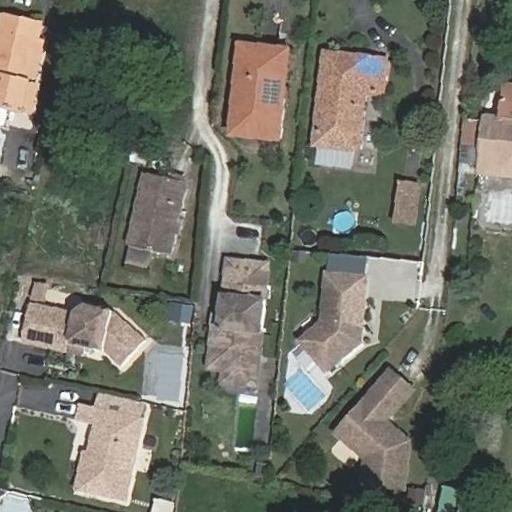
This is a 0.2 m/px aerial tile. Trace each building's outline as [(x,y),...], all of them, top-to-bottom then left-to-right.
[(27,83),(28,75),(37,77),(44,43),(39,42),(42,25),(5,17),(0,40),(0,107),(24,112),(31,83),(27,83)] [(282,140),(290,51),(243,46),(234,135),(282,140)] [(366,90),(385,93),(388,60),(328,53),(318,143),(360,148),(366,90)] [(511,102),(511,85),(504,85),(503,102),(511,102)] [(511,119),(511,102),(503,102),(501,119),(511,119)] [(463,144),(483,145),(485,118),(465,116),(463,144)] [(511,176),(511,119),(501,119),(485,118),(483,145),(481,161),(501,163),(500,175),(511,176)] [(150,143),(137,140),(134,155),(147,158),(150,143)] [(131,246),(173,256),(188,182),(147,173),(131,246)] [(401,183),(396,222),(415,224),(420,185),(401,183)] [(269,265),(228,261),(223,317),(222,328),(214,327),(210,364),(225,365),(225,370),(239,371),(245,367),(246,355),(260,356),(269,265)] [(366,277),(328,273),(323,321),(302,340),(328,369),(359,341),(366,277)] [(77,313),(32,303),(24,343),(52,349),(53,345),(55,336),(87,343),(106,352),(123,367),(147,340),(116,312),(87,306),(77,313)] [(191,322),(193,306),(174,305),(172,320),(191,322)] [(215,316),(214,327),(222,328),(223,317),(215,316)] [(85,352),(87,343),(55,336),(53,345),(85,352)] [(239,371),(225,370),(224,383),(257,386),(260,356),(246,355),(245,367),(239,371)] [(413,389),(391,370),(338,433),(367,458),(364,483),(405,488),(410,441),(386,421),(413,389)] [(96,408),(143,419),(147,402),(100,393),(96,408)] [(92,424),(96,408),(81,405),(78,421),(92,424)] [(123,502),(143,419),(96,408),(92,424),(97,425),(90,455),(88,463),(83,462),(76,491),(123,502)]
